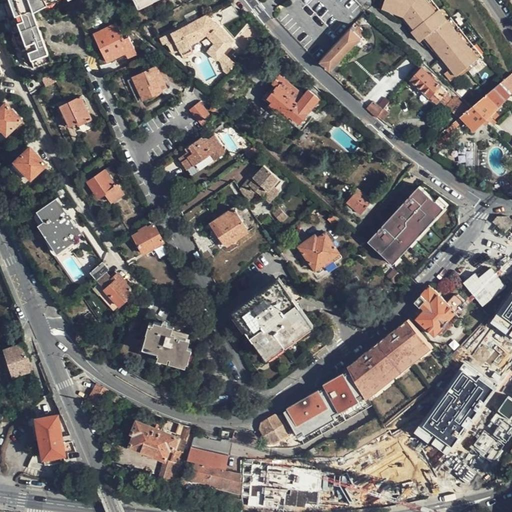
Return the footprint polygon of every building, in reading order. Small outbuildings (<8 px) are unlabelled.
[(36,18),(35,16),(34,12),(31,5),(29,0),(1,0),(25,63),(33,69),(51,62),(36,18)] [(41,0),(31,5),(34,12),(48,5),(45,0),(41,0)] [(428,0),(387,0),(384,10),(406,18),(415,30),(413,32),(421,42),(427,38),(458,77),(481,58),(441,10),(438,12),(428,0)] [(212,21),(215,24),(216,23),(219,27),(240,15),(232,7),(228,9),(226,6),(207,16),(212,21)] [(233,41),(219,27),(216,23),(215,24),(212,26),(209,23),(212,21),(207,16),(200,20),(201,23),(190,29),(188,26),(160,40),(163,46),(167,44),(172,54),(179,51),(183,58),(193,53),(190,46),(198,42),(206,35),(215,44),(207,53),(217,60),(233,41)] [(200,20),(188,26),(190,29),(201,23),(200,20)] [(107,62),(126,53),(134,49),(129,38),(124,40),(116,24),(94,34),(107,62)] [(364,33),(355,24),(320,62),(329,71),(364,33)] [(137,55),(134,49),(126,53),(128,59),(137,55)] [(163,79),(157,68),(156,66),(133,78),(144,100),(152,96),(157,96),(159,94),(161,92),(162,91),(160,86),(165,84),(163,79)] [(162,66),(157,68),(163,79),(167,77),(162,66)] [(433,99),(439,104),(443,100),(446,104),(451,98),(447,94),(449,92),(435,80),(437,78),(433,75),(432,76),(423,69),(412,81),(433,99)] [(272,83),(274,85),(276,87),(277,86),(278,86),(284,78),(279,74),(272,83)] [(511,75),(480,103),(473,109),(464,116),(477,129),(485,121),(487,124),(489,123),(493,119),(490,116),(511,94),(511,75)] [(49,77),(43,79),(46,87),(53,84),(49,77)] [(304,94),(284,78),(278,86),(277,86),(276,87),(274,85),(265,95),(289,115),(299,123),(323,93),(312,85),(304,94)] [(26,83),(31,94),(41,89),(36,79),(26,83)] [(386,108),(400,91),(395,87),(379,106),(384,111),(385,109),(386,108)] [(286,119),(289,115),(265,95),(263,99),(270,104),(269,105),(286,119)] [(60,107),(61,108),(69,126),(70,126),(77,122),(81,121),(83,124),(92,120),(81,97),(60,107)] [(377,119),(379,118),(384,111),(379,106),(374,102),(368,110),(377,119)] [(189,111),(199,123),(204,119),(209,114),(200,103),(189,111)] [(236,109),(230,103),(226,107),(233,112),(236,109)] [(6,104),(0,109),(0,127),(7,135),(16,127),(22,121),(6,104)] [(66,127),(69,126),(61,108),(58,110),(66,127)] [(379,118),(383,122),(391,114),(385,109),(384,111),(379,118)] [(199,123),(205,131),(209,127),(205,121),(205,120),(204,119),(199,123)] [(458,122),(456,123),(461,128),(466,124),(461,119),(458,122)] [(25,123),(22,121),(16,127),(18,130),(25,123)] [(203,140),(201,138),(185,149),(188,153),(190,156),(187,158),(193,166),(201,161),(204,167),(205,168),(214,162),(214,160),(226,153),(214,136),(208,140),(203,140)] [(21,152),(23,155),(30,149),(27,146),(21,152)] [(15,162),(31,179),(39,172),(44,167),(46,165),(30,149),(23,155),(15,162)] [(191,176),(204,167),(201,161),(193,166),(187,158),(190,156),(188,153),(179,159),(191,176)] [(256,175),(253,178),(255,180),(268,192),(273,187),(279,180),(263,166),(256,175)] [(103,190),(106,194),(112,202),(123,195),(116,185),(114,186),(107,176),(114,171),(111,167),(88,183),(96,195),(103,190)] [(280,192),(273,187),(268,192),(255,180),(250,186),(270,204),(280,192)] [(370,242),(410,278),(459,225),(457,205),(440,194),(435,200),(421,186),(416,192),(411,197),(388,222),(383,228),(370,242)] [(372,201),(359,189),(347,203),(349,204),(346,207),(352,212),(354,209),(360,214),(372,201)] [(98,198),(106,194),(103,190),(96,195),(98,198)] [(58,252),(69,244),(74,241),(74,239),(81,234),(71,221),(68,222),(66,218),(69,217),(57,200),(39,212),(45,219),(42,221),(43,224),(40,225),(58,252)] [(224,245),(246,230),(233,209),(211,224),(213,228),(224,245)] [(282,213),(278,209),(272,215),(276,219),(282,213)] [(72,248),(69,244),(58,252),(40,225),(43,224),(42,221),(45,219),(39,212),(35,216),(35,218),(38,229),(40,236),(41,239),(45,244),(54,255),(56,256),(59,256),(61,255),(72,248)] [(493,217),(491,219),(506,232),(511,224),(511,218),(508,215),(498,216),(495,219),(493,217)] [(267,227),(272,222),(269,218),(263,223),(267,227)] [(341,225),(333,218),(329,221),(337,229),(341,225)] [(121,226),(112,232),(116,240),(127,233),(121,226)] [(143,254),(163,243),(153,226),(147,229),(146,227),(140,231),(140,233),(134,237),(143,254)] [(227,248),(224,245),(213,228),(210,230),(222,249),(224,250),(227,248)] [(249,233),(246,230),(224,245),(227,248),(249,233)] [(324,264),(325,266),(332,261),(334,264),(334,263),(342,258),(325,234),(318,240),(315,236),(299,247),(315,270),(324,264)] [(337,267),(334,263),(334,264),(332,261),(325,266),(327,269),(330,272),(337,267)] [(106,273),(109,271),(102,263),(91,274),(97,281),(106,273)] [(318,275),(327,269),(325,266),(324,264),(315,270),(318,275)] [(448,267),(438,277),(445,284),(453,276),(450,273),(452,271),(448,267)] [(462,283),(482,306),(506,285),(490,267),(479,277),(475,272),(462,283)] [(401,277),(395,271),(390,277),(396,282),(401,277)] [(106,273),(97,281),(92,285),(95,288),(109,275),(106,273)] [(124,298),(127,296),(132,291),(128,287),(126,285),(127,283),(118,274),(118,275),(116,273),(111,278),(109,275),(95,288),(93,289),(99,295),(100,295),(104,291),(110,297),(119,307),(126,300),(124,298)] [(278,278),(255,295),(258,298),(277,284),(282,291),(286,288),(278,278)] [(268,354),(282,344),(293,335),(307,325),(292,305),(282,291),(277,284),(258,298),(238,313),(252,333),(268,354)] [(292,305),(296,302),(300,299),(291,285),(286,288),(282,291),(292,305)] [(430,285),(416,300),(426,309),(417,319),(435,335),(438,331),(456,312),(465,303),(465,299),(460,294),(455,294),(452,298),(449,296),(446,299),(430,285)] [(186,288),(177,292),(183,305),(192,301),(186,288)] [(511,289),(490,324),(511,338),(511,289)] [(106,301),(110,297),(104,291),(100,295),(106,301)] [(233,312),(249,335),(252,333),(238,313),(258,298),(255,295),(233,312)] [(313,326),(296,302),(292,305),(307,325),(293,335),(296,339),(313,326)] [(460,316),(456,312),(438,331),(442,335),(460,316)] [(434,349),(409,319),(351,364),(352,367),(361,382),(367,393),(369,396),(369,397),(434,349)] [(145,335),(146,335),(150,336),(147,346),(159,349),(158,354),(157,356),(158,356),(168,359),(170,359),(186,364),(188,364),(191,350),(187,349),(184,348),(186,340),(176,337),(177,333),(172,332),(173,328),(166,326),(161,325),(149,321),(145,335)] [(267,359),(284,347),(282,344),(268,354),(252,333),(249,335),(267,359)] [(142,349),(158,354),(159,349),(147,346),(150,336),(146,335),(142,349)] [(296,339),(293,335),(282,344),(284,347),(296,339)] [(23,343),(5,349),(13,376),(31,371),(30,370),(33,369),(31,363),(30,364),(23,343)] [(185,368),(186,364),(170,359),(169,363),(185,368)] [(461,366),(415,434),(446,455),(492,387),(461,366)] [(361,382),(352,367),(326,382),(327,385),(290,406),(291,408),(287,410),(303,438),(345,414),(343,411),(369,396),(367,393),(361,382)] [(109,390),(97,383),(87,401),(99,409),(109,390)] [(497,408),(509,422),(511,418),(511,398),(511,396),(497,408)] [(64,452),(61,436),(57,414),(36,418),(40,445),(28,465),(28,469),(45,473),(65,470),(62,455),(65,454),(64,452)] [(281,416),(274,414),(262,421),(261,428),(270,442),(275,443),(289,435),(291,430),(281,416)] [(157,482),(173,485),(191,427),(185,425),(180,437),(137,420),(131,433),(134,434),(130,445),(163,459),(157,482)] [(491,460),(501,444),(483,431),(472,447),(491,460)] [(67,435),(61,436),(64,452),(70,451),(67,435)] [(230,454),(192,445),(187,460),(227,469),(230,454)] [(240,474),(198,463),(193,479),(219,485),(219,486),(239,492),(240,474)] [(67,482),(65,470),(45,473),(46,480),(53,483),(67,482)]
